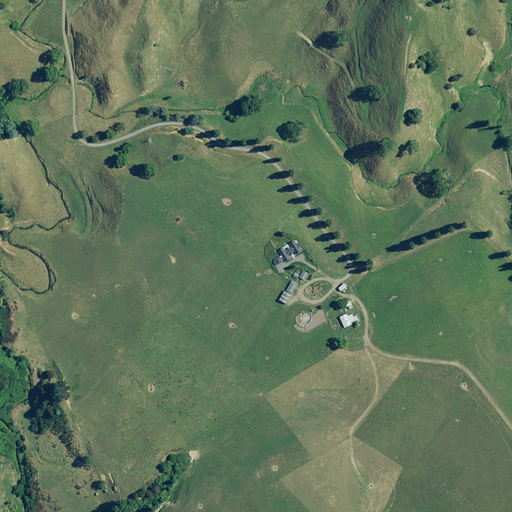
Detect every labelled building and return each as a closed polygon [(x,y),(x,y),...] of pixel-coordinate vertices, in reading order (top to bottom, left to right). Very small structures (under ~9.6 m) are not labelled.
[(305,247),(293,241),(290,248),(291,248),(288,254),(291,256),(290,257),(294,259),(297,253),(301,255),(305,247)] [(309,273),(304,270),(300,278),(305,280),(309,273)] [(298,283),(293,280),(287,290),(293,293),(298,283)] [(342,291),(345,288),(348,286),(345,283),(339,288),(342,291)] [(292,294),(286,290),(280,301),(286,304),(292,294)] [(349,316),(348,314),(340,317),(345,328),(357,322),(353,314),(349,316)]
